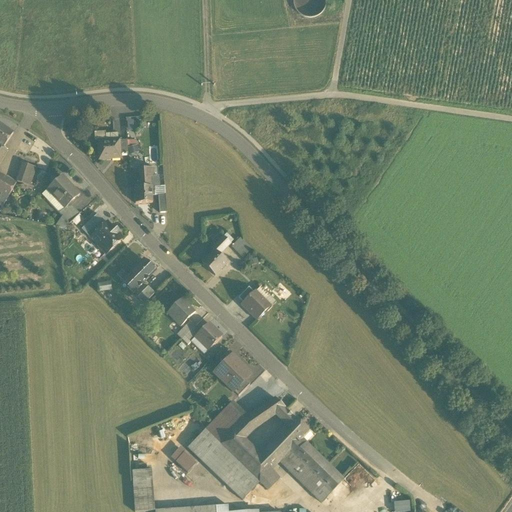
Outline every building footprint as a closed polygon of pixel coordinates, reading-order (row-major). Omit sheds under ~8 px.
[(302,16),(307,18),(313,18),(319,15),(323,11),(326,5),(325,0),(293,0),(293,1),(294,7),(297,12),(302,16)] [(0,147),(3,149),(13,134),(0,125),(0,147)] [(94,142),(97,142),(105,141),(105,135),(105,133),(94,133),(94,142)] [(97,142),(99,161),(120,160),(120,155),(119,142),(119,140),(118,140),(117,134),(105,135),(105,141),(97,142)] [(119,142),(120,155),(128,155),(127,149),(127,142),(119,142)] [(136,146),(135,146),(128,149),(130,155),(138,153),(136,146)] [(0,206),(2,208),(16,184),(15,184),(0,175),(0,163),(7,151),(3,149),(0,147),(0,194),(1,195),(0,196),(0,206)] [(16,183),(29,187),(35,168),(23,164),(16,183)] [(139,170),(140,188),(151,188),(152,193),(154,193),(154,187),(159,187),(158,177),(153,178),(153,169),(139,170)] [(47,191),(54,198),(65,209),(65,210),(70,205),(79,196),(61,177),(47,190),(47,191)] [(164,187),(159,187),(154,187),(154,193),(152,193),(151,193),(151,197),(152,196),(158,196),(165,196),(164,187)] [(151,193),(152,193),(151,188),(140,188),(134,188),(135,205),(152,204),(152,196),(151,197),(151,193)] [(54,198),(47,191),(42,195),(49,203),(54,198)] [(199,193),(192,194),(192,201),(193,200),(193,211),(200,211),(199,193)] [(158,196),(159,214),(166,214),(165,196),(158,196)] [(59,214),(65,209),(54,198),(49,203),(59,214)] [(195,226),(193,211),(193,200),(192,201),(182,201),(172,202),(172,213),(174,228),(184,227),(195,226)] [(62,217),(69,225),(71,223),(79,215),(70,205),(65,210),(65,209),(59,214),(62,217)] [(84,219),(79,215),(71,223),(76,227),(84,219)] [(81,230),(90,240),(106,225),(97,215),(81,230)] [(65,229),(69,225),(62,217),(55,227),(65,229)] [(112,229),(107,224),(106,225),(90,240),(91,241),(96,236),(101,242),(97,247),(105,256),(122,240),(117,234),(118,233),(113,228),(112,229)] [(202,264),(214,277),(227,264),(219,256),(230,244),(223,238),(211,250),(214,252),(202,264)] [(231,248),(242,259),(250,250),(239,240),(231,248)] [(144,261),(132,273),(143,284),(155,272),(144,261)] [(134,293),(143,284),(132,273),(123,282),(134,293)] [(111,290),(110,285),(105,286),(105,283),(99,284),(101,292),(111,290)] [(137,298),(144,305),(154,294),(148,288),(137,298)] [(260,288),(256,292),(256,293),(269,307),(270,306),(271,307),(275,303),(260,288)] [(238,299),(243,305),(254,294),(248,289),(238,299)] [(255,321),(256,322),(271,307),(270,306),(269,307),(256,293),(256,292),(254,294),(243,305),(241,307),(241,308),(242,307),(250,315),(251,314),(257,319),(255,321)] [(179,328),(180,329),(195,313),(194,312),(193,314),(187,308),(188,308),(181,301),(182,300),(181,300),(166,315),(167,316),(168,315),(174,322),(176,320),(181,326),(179,328)] [(200,333),(195,328),(190,323),(177,336),(182,341),(188,346),(191,343),(195,339),(194,339),(200,333)] [(194,339),(195,339),(208,351),(222,338),(208,325),(200,333),(194,339)] [(204,356),(208,351),(195,339),(191,343),(204,356)] [(219,360),(223,365),(231,357),(232,357),(233,356),(229,351),(219,360)] [(235,389),(236,390),(245,381),(250,375),(232,357),(231,357),(223,365),(214,374),(219,378),(222,376),(235,389)] [(233,392),(238,397),(249,385),(245,381),(236,390),(235,389),(233,392)] [(204,431),(219,446),(234,430),(243,421),(253,431),(275,416),(287,428),(295,419),(284,409),(285,409),(275,399),(247,418),(232,403),(204,431)] [(288,437),(297,444),(299,442),(309,432),(295,419),(287,428),(279,436),(284,441),(288,437)] [(219,446),(259,484),(269,473),(274,468),(260,455),(245,440),(234,430),(219,446)] [(242,501),(259,484),(219,446),(204,431),(187,449),(242,501)] [(279,436),(269,446),(283,459),(288,453),(297,444),(288,437),(284,441),(279,436)] [(297,444),(288,453),(330,494),(344,481),(306,443),(303,446),(299,442),(297,444)] [(279,463),(283,459),(269,446),(265,450),(260,455),(274,468),(279,463)] [(195,463),(178,448),(169,458),(186,473),(195,463)] [(321,504),(330,494),(288,453),(283,459),(279,463),(321,504)] [(134,511),(144,511),(155,511),(152,473),(132,474),(134,511)] [(275,479),(269,473),(259,484),(265,490),(275,479)] [(408,501),(392,503),(393,511),(407,511),(410,511),(408,501)]
